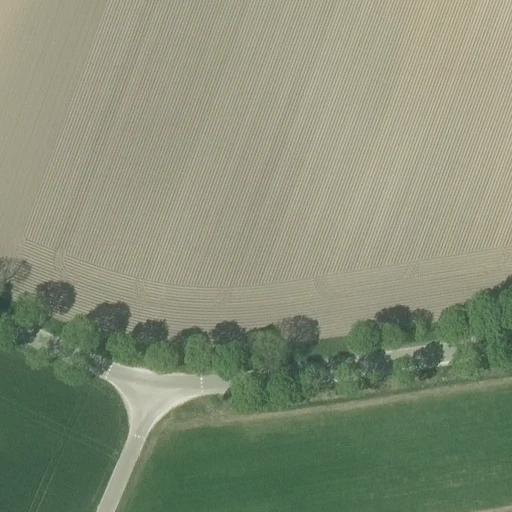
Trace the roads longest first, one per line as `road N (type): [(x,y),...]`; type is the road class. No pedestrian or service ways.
road 1 (unclassified): [(511,338),(152,395)]
road 2 (unclassified): [(152,395),(0,321)]
road 3 (unclassified): [(104,511),(152,395)]
